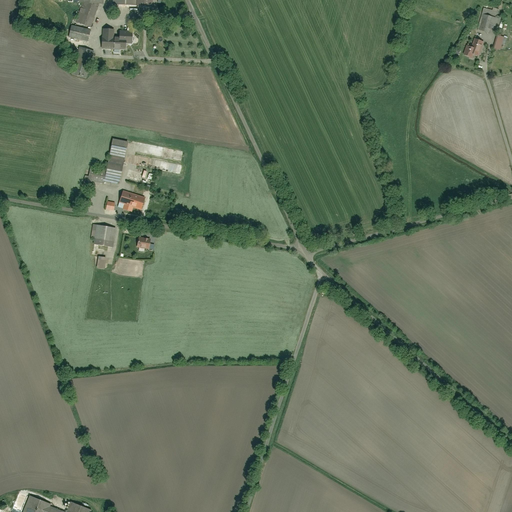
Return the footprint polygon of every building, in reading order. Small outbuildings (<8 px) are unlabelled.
[(76,0),(76,4),(82,4),(73,26),(70,26),(67,37),(87,43),(90,31),(88,30),(99,4),(102,4),(101,0),(76,0)] [(492,31),(493,27),(498,28),(501,18),(497,16),(498,10),(493,9),(493,11),(483,9),(476,31),(487,34),(489,30),(492,31)] [(98,49),(106,49),(106,50),(125,51),(125,43),(132,43),(132,34),(119,33),(119,39),(110,39),(110,28),(99,28),(98,49)] [(497,37),(493,50),(500,52),(504,39),(497,37)] [(474,40),(471,48),(467,46),(463,56),(471,58),(472,55),(478,57),(483,43),(474,40)] [(70,76),(85,80),(93,53),(78,49),(70,76)] [(86,181),(119,187),(127,143),(110,140),(105,172),(88,169),(86,181)] [(144,197),(122,190),(118,204),(140,210),(144,197)] [(107,202),(105,210),(114,211),(116,203),(107,202)] [(96,225),(92,245),(112,249),(116,229),(96,225)] [(138,235),(136,247),(147,250),(150,238),(138,235)] [(97,259),(96,269),(103,270),(105,260),(97,259)] [(70,502),(66,511),(64,511),(48,506),(49,505),(28,497),(21,511),(91,511),(92,511),(70,502)]
